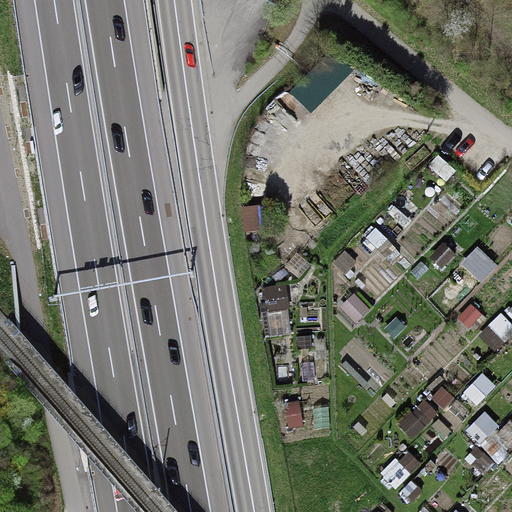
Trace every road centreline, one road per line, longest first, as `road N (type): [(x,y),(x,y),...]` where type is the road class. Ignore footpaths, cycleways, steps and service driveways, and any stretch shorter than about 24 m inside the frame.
road 1 (motorway): [(190,511),(104,0)]
road 2 (motorway): [(54,0),(137,511)]
road 3 (trunk): [(174,0),(254,511)]
